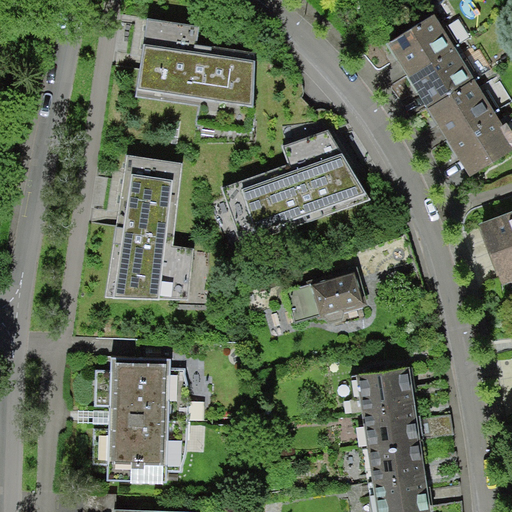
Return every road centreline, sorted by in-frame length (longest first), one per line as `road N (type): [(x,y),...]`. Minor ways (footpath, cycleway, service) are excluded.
road 1 (residential): [(258,0),(303,33),(375,117),(426,218),(459,322),(486,511)]
road 2 (residential): [(75,0),(11,313)]
road 3 (residential): [(11,313),(11,511)]
